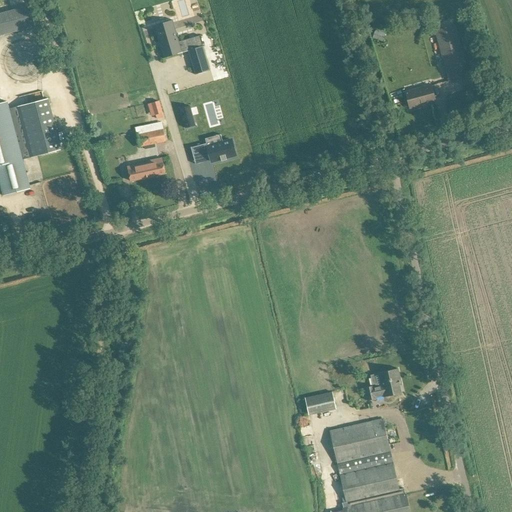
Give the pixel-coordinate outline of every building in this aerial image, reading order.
[(0,13),(0,34),(35,25),(30,6),(0,13)] [(155,25),(154,26),(163,58),(164,58),(164,56),(187,49),(188,51),(195,74),(210,70),(200,35),(179,41),(173,20),(172,20),(172,22),(155,27),(155,25)] [(468,75),(466,65),(455,25),(435,30),(449,80),(468,75)] [(376,29),(373,37),(378,39),(381,31),(376,29)] [(435,101),(431,85),(406,92),(410,108),(435,101)] [(61,150),(48,99),(17,107),(31,157),(31,158),(61,150)] [(160,101),(148,104),(151,117),(163,113),(160,101)] [(0,183),(3,193),(29,186),(25,168),(22,159),(31,157),(17,107),(17,106),(9,109),(7,102),(0,103),(0,183)] [(190,106),(180,109),(186,128),(195,125),(190,106)] [(150,144),(166,141),(163,129),(147,132),(150,144)] [(139,146),(144,145),(150,144),(147,132),(137,134),(139,146)] [(192,147),(191,147),(191,149),(192,149),(193,154),(208,150),(211,160),(212,162),(221,159),(222,161),(222,160),(226,159),(226,160),(227,160),(226,158),(236,155),(232,139),(223,142),(208,146),(207,143),(192,147)] [(116,143),(102,146),(109,176),(122,173),(116,143)] [(147,163),(127,167),(130,181),(150,176),(165,173),(163,163),(162,158),(147,161),(147,163)] [(402,385),(400,379),(398,368),(388,370),(378,373),(380,384),(364,388),(367,401),(376,399),(376,396),(383,395),(383,397),(392,395),(401,393),(400,385),(402,385)] [(332,392),(305,398),(309,415),(336,409),(332,392)] [(330,431),(347,502),(342,503),(343,508),(330,511),(409,511),(404,488),(399,489),(383,419),(330,431)]
